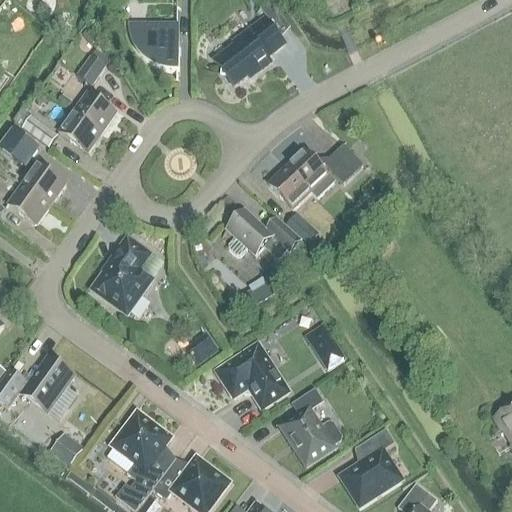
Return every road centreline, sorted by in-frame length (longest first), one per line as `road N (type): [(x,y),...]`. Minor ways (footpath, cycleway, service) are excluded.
road 1 (residential): [(309,511),(32,301),(113,185)]
road 2 (residential): [(245,147),(308,99),(499,0)]
road 3 (residential): [(113,185),(173,112),(215,118),(245,147)]
road 4 (residential): [(113,185),(162,216),(180,214),(245,147)]
